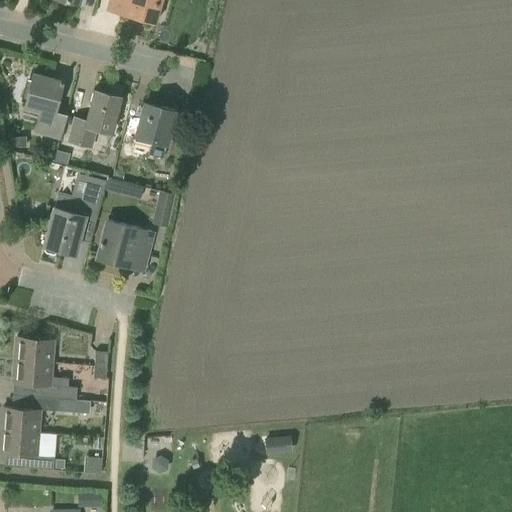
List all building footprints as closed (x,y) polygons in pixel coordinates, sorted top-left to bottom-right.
[(155,23),(161,0),(109,0),(106,10),(155,23)] [(60,138),(66,113),(54,110),(62,81),(32,73),(24,106),(40,111),(35,131),(60,138)] [(111,132),(120,96),(94,89),(86,120),(73,116),(66,142),(92,149),(98,128),(111,132)] [(166,143),(175,110),(144,102),(135,135),(166,143)] [(67,165),(70,153),(56,149),(53,161),(67,165)] [(74,253),(84,216),(96,219),(106,181),(89,176),(81,210),(71,207),(69,211),(54,207),(44,245),(45,246),(44,249),(46,251),(54,253),(56,251),(57,249),(74,253)] [(107,176),(104,189),(115,192),(118,179),(107,176)] [(166,227),(173,193),(159,190),(151,223),(166,227)] [(146,248),(151,231),(108,219),(98,259),(125,266),(131,244),(146,248)] [(15,359),(51,361),(52,338),(17,336),(15,359)] [(94,365),(106,366),(107,352),(95,350),(94,365)] [(15,359),(14,382),(41,385),(40,396),(75,399),(77,387),(67,386),(49,385),(50,375),(51,361),(15,359)] [(105,377),(106,366),(94,365),(93,376),(105,377)] [(4,406),(2,429),(37,432),(39,409),(57,410),(86,412),(87,399),(75,399),(40,396),(32,396),(31,408),(12,406),(4,406)] [(37,432),(2,429),(0,452),(6,453),(27,455),(26,466),(52,469),(53,456),(35,454),(37,432)] [(159,471),(166,468),(167,459),(160,456),(153,458),(153,467),(159,471)] [(80,504),(104,505),(104,492),(80,491),(80,504)]
